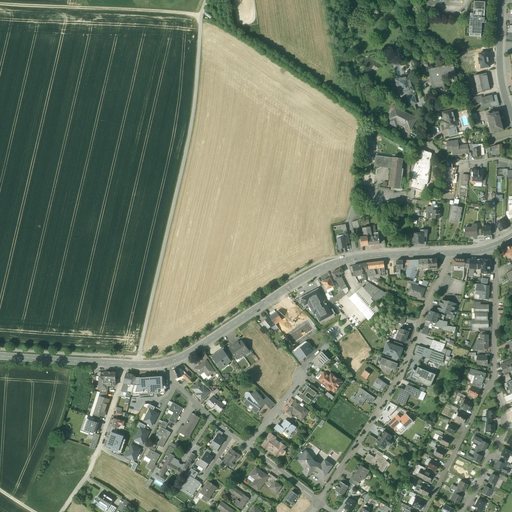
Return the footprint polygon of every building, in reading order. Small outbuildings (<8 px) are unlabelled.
[(485,3),(474,2),(474,14),(471,14),(470,14),(469,36),(481,36),(482,23),(482,18),(484,18),(484,14),(485,3)] [(214,16),(207,11),(205,11),(204,12),(204,14),(212,19),(214,16)] [(489,53),(481,54),(482,58),(481,58),(481,60),(481,61),(490,60),(489,53)] [(490,60),(481,61),(481,62),(482,64),(483,64),(483,68),(491,66),(490,60)] [(453,64),(428,70),(434,94),(445,91),(441,76),(455,72),(453,64)] [(483,78),(482,74),(474,76),(477,93),(490,90),(487,77),(483,78)] [(408,77),(395,80),(399,94),(412,90),(408,77)] [(427,77),(418,80),(420,89),(426,87),(424,81),(427,80),(427,77)] [(481,96),(470,98),(470,100),(471,102),(471,103),(472,103),(473,104),(474,104),(475,103),(475,101),(481,100),(481,99),(482,99),(481,96)] [(482,99),(481,99),(481,100),(482,105),(481,105),(482,109),(488,107),(494,106),(498,105),(496,96),(492,97),(491,96),(488,97),(482,99)] [(413,97),(407,98),(409,105),(414,104),(415,103),(413,97)] [(416,119),(396,109),(388,123),(389,123),(395,126),(395,127),(397,123),(410,130),(416,119)] [(453,110),(442,113),(445,122),(446,121),(447,124),(443,125),(444,130),(447,129),(456,127),(457,126),(453,110)] [(499,111),(486,114),(492,134),(504,131),(499,111)] [(476,113),(470,115),(471,122),(478,120),(476,113)] [(456,127),(447,129),(449,137),(458,135),(456,127)] [(464,145),(458,146),(458,140),(447,141),(448,148),(452,148),(453,155),(465,154),(464,145)] [(473,149),(473,150),(474,157),(481,156),(484,155),(483,144),(479,145),(479,149),(473,149)] [(422,150),(419,159),(416,158),(414,164),(415,164),(413,172),(414,172),(412,179),(413,179),(411,187),(423,191),(425,184),(427,185),(427,184),(424,183),(428,172),(426,172),(429,164),(427,164),(429,160),(427,159),(429,153),(422,150)] [(403,159),(392,157),(392,158),(392,163),(390,163),(390,167),(391,167),(391,169),(388,187),(399,188),(403,159)] [(385,162),(375,161),(374,167),(391,169),(391,167),(390,167),(390,163),(385,162)] [(453,181),(454,174),(455,169),(449,168),(448,168),(447,180),(453,181)] [(483,170),(472,169),(471,172),(473,172),(473,176),(473,178),(470,182),(474,185),(477,182),(482,182),(482,178),(483,178),(483,170)] [(404,193),(365,189),(363,206),(362,214),(404,198),(404,193)] [(437,206),(432,206),(432,207),(426,207),(426,213),(426,214),(430,214),(430,218),(432,218),(432,210),(439,211),(440,207),(437,206)] [(462,208),(453,206),(451,212),(452,212),(450,221),(458,223),(462,208)] [(504,220),(496,224),(500,232),(507,228),(504,220)] [(472,228),(466,228),(466,232),(465,232),(465,237),(477,236),(477,230),(476,224),(472,225),(472,228)] [(369,227),(362,228),(364,237),(367,237),(371,237),(369,227)] [(423,237),(423,234),(417,234),(416,233),(414,233),(413,234),(413,236),(413,239),(413,244),(423,244),(423,243),(422,243),(422,239),(423,239),(423,237)] [(371,237),(367,237),(368,245),(372,245),(380,244),(379,240),(379,239),(378,239),(378,235),(374,236),(371,237)] [(364,237),(360,238),(361,247),(368,246),(368,245),(367,237),(364,237)] [(345,238),(337,239),(339,249),(347,247),(346,243),(345,238)] [(511,248),(510,246),(506,249),(504,250),(503,251),(504,253),(503,254),(504,257),(506,256),(507,258),(508,258),(509,258),(511,256),(511,248)] [(436,259),(428,260),(428,268),(428,269),(428,270),(430,270),(430,269),(433,269),(433,270),(436,270),(437,268),(436,259)] [(465,259),(453,259),(453,266),(456,266),(455,268),(464,268),(465,259)] [(477,260),(469,260),(469,268),(474,269),(475,269),(477,269),(481,269),(482,259),(477,260)] [(490,260),(482,259),(481,269),(481,273),(489,274),(490,260)] [(418,260),(409,261),(406,270),(417,272),(418,271),(419,269),(418,260)] [(428,260),(418,260),(419,269),(418,271),(422,270),(422,269),(428,268),(428,260)] [(383,261),(366,263),(367,270),(368,270),(370,269),(373,277),(376,275),(374,269),(380,268),(384,268),(383,261)] [(361,264),(351,267),(351,270),(353,269),(354,276),(355,277),(361,275),(364,275),(363,270),(363,271),(361,264)] [(464,268),(455,268),(456,266),(453,266),(452,279),(462,282),(464,276),(464,275),(464,274),(464,268)] [(341,268),(331,273),(334,280),(335,280),(340,278),(338,275),(340,274),(343,273),(341,268)] [(417,272),(406,270),(404,279),(409,281),(413,282),(417,272)] [(340,278),(335,280),(336,282),(338,286),(339,288),(342,291),(346,289),(344,286),(345,285),(340,274),(338,275),(340,278)] [(330,278),(322,282),(324,285),(326,290),(327,290),(334,286),(333,284),(332,281),(330,278)] [(338,286),(336,282),(333,284),(334,286),(327,290),(327,292),(328,293),(339,288),(338,286)] [(386,293),(369,283),(364,288),(372,298),(378,292),(382,297),(386,293)] [(481,285),(476,284),(476,291),(480,291),(479,299),(482,299),(484,285),(481,285)] [(418,287),(411,285),(408,294),(421,299),(424,289),(418,287)] [(372,298),(364,288),(361,287),(349,299),(369,321),(381,311),(379,310),(376,306),(375,305),(374,304),(374,303),(370,299),(372,298)] [(325,301),(318,288),(310,293),(307,294),(299,299),(303,307),(308,305),(315,319),(316,318),(319,323),(320,322),(321,323),(335,316),(334,315),(335,314),(333,309),(331,310),(329,305),(326,306),(323,301),(325,301)] [(342,291),(329,301),(333,304),(345,295),(342,291)] [(372,298),(370,299),(374,303),(375,303),(382,297),(378,292),(372,298)] [(449,303),(441,300),(440,305),(453,310),(455,304),(449,302),(449,303)] [(453,310),(440,305),(438,310),(448,314),(452,315),(453,310)] [(439,314),(429,311),(428,315),(426,320),(431,322),(433,322),(436,323),(437,320),(439,314)] [(277,312),(270,317),(275,324),(278,322),(282,320),(277,312)] [(270,317),(265,320),(271,327),(275,324),(270,317)] [(444,322),(437,320),(436,323),(433,322),(431,326),(435,327),(435,326),(443,329),(444,326),(447,327),(447,322),(444,322)] [(487,321),(475,320),(472,320),(472,328),(488,328),(488,320),(487,320),(487,321)] [(286,333),(281,326),(278,329),(279,330),(283,335),(286,333)] [(409,332),(400,328),(398,333),(397,332),(396,334),(394,333),(392,338),(405,342),(409,332)] [(488,335),(481,334),(481,339),(477,339),(477,350),(484,350),(484,349),(488,349),(488,335)] [(439,342),(432,340),(429,349),(444,355),(445,355),(446,350),(443,349),(445,345),(439,342)] [(242,341),(240,342),(238,342),(235,344),(243,355),(249,351),(242,341)] [(393,345),(387,343),(384,353),(388,354),(392,356),(398,358),(399,358),(402,349),(401,348),(393,345)] [(243,355),(235,344),(232,346),(231,348),(230,349),(237,359),(243,355)] [(312,352),(306,344),(300,348),(295,352),(300,360),(301,360),(300,359),(306,355),(307,356),(312,352)] [(429,349),(418,345),(415,354),(437,362),(441,363),(443,359),(444,355),(429,349)] [(223,350),(216,354),(214,355),(214,356),(212,357),(218,366),(220,369),(231,361),(223,350)] [(322,367),(329,360),(322,352),(311,361),(317,367),(319,364),(322,367)] [(205,353),(199,357),(203,362),(208,358),(205,353)] [(212,357),(212,356),(209,357),(209,358),(215,368),(218,366),(212,357)] [(487,356),(477,356),(477,364),(481,364),(481,365),(487,365),(487,360),(487,356)] [(398,364),(382,358),(380,364),(383,366),(381,369),(389,374),(393,369),(393,368),(396,369),(398,364)] [(206,361),(195,369),(199,375),(202,374),(201,373),(205,371),(207,373),(206,374),(208,376),(214,372),(206,361)] [(509,361),(500,365),(504,373),(511,370),(511,368),(511,366),(509,361)] [(412,370),(408,379),(417,382),(430,388),(436,375),(430,372),(430,373),(418,367),(416,371),(412,370)] [(178,369),(172,371),(175,380),(181,377),(178,369)] [(371,373),(365,369),(361,376),(366,379),(371,373)] [(486,374),(470,369),(469,374),(472,375),(470,383),(472,384),(473,382),(482,385),(482,384),(484,377),(485,378),(486,374)] [(116,373),(105,372),(105,377),(104,381),(115,382),(116,382),(116,373)] [(192,380),(186,373),(182,376),(186,379),(190,383),(192,380)] [(329,377),(324,373),(319,380),(324,384),(329,377)] [(133,375),(127,374),(126,374),(124,383),(130,385),(131,384),(133,376),(133,375)] [(329,377),(324,384),(327,386),(326,386),(327,389),(329,390),(331,390),(332,389),(335,392),(342,382),(331,374),(329,377)] [(165,391),(164,381),(163,381),(162,376),(136,378),(131,395),(132,395),(133,393),(139,393),(139,395),(159,393),(159,391),(165,391)] [(105,377),(100,377),(99,389),(100,389),(107,390),(107,391),(108,386),(115,386),(115,382),(104,381),(105,377)] [(186,379),(181,385),(184,387),(190,383),(186,379)] [(386,385),(377,379),(373,386),(382,392),(386,385)] [(511,380),(511,381),(506,383),(503,384),(505,388),(507,386),(509,390),(506,391),(508,394),(510,393),(511,394),(511,393),(511,380)] [(208,391),(199,382),(192,389),(198,394),(197,396),(201,400),(207,393),(209,392),(208,391)] [(130,385),(124,383),(122,391),(127,393),(125,397),(127,397),(127,398),(129,399),(130,396),(133,385),(131,384),(130,385)] [(407,385),(405,391),(401,389),(396,402),(404,406),(410,393),(415,395),(414,396),(415,396),(418,397),(421,392),(407,385)] [(480,391),(472,386),(468,394),(476,398),(480,391)] [(308,387),(303,394),(301,393),(298,396),(298,397),(303,400),(308,404),(311,400),(305,396),(308,393),(314,397),(315,395),(315,396),(316,395),(317,393),(310,388),(308,387)] [(367,393),(361,388),(354,397),(356,399),(354,402),(361,407),(366,399),(372,403),(375,398),(367,393)] [(127,393),(122,391),(121,391),(118,400),(121,401),(122,397),(126,399),(125,402),(128,403),(129,399),(127,398),(127,397),(125,397),(127,393)] [(256,392),(251,395),(250,396),(248,398),(248,399),(244,404),(249,407),(249,408),(250,409),(251,409),(256,413),(260,407),(265,403),(263,401),(256,392)] [(105,399),(99,397),(94,413),(94,414),(100,415),(103,416),(108,400),(105,399)] [(213,397),(212,398),(207,403),(212,408),(213,407),(219,412),(222,408),(223,409),(222,408),(227,403),(224,401),(222,403),(218,400),(217,401),(213,397)] [(274,404),(268,398),(263,401),(265,403),(269,408),(274,404)] [(464,399),(460,398),(457,404),(461,407),(465,400),(464,399)] [(473,404),(465,399),(465,400),(461,407),(470,411),(473,404)] [(183,408),(173,402),(169,409),(174,412),(169,420),(174,423),(183,408)] [(299,405),(295,402),(293,405),(292,404),(289,407),(291,408),(289,411),(293,414),(295,415),(296,415),(299,417),(298,418),(299,419),(301,421),(302,421),(303,419),(303,418),(308,412),(304,409),(304,408),(303,407),(302,407),(299,405)] [(144,421),(152,426),(158,414),(153,411),(150,409),(144,421)] [(459,412),(455,420),(463,424),(467,416),(459,412)] [(183,426),(181,431),(188,436),(191,431),(192,432),(200,418),(191,413),(183,426)] [(413,421),(406,413),(401,418),(397,414),(388,423),(393,429),(400,422),(401,423),(406,428),(413,421)] [(93,421),(87,419),(85,424),(86,424),(84,430),(90,432),(90,431),(95,432),(97,427),(96,427),(97,424),(98,424),(98,423),(93,421)] [(124,421),(114,419),(112,427),(117,428),(118,428),(119,425),(123,426),(124,421)] [(168,423),(163,420),(160,426),(161,427),(165,429),(168,423)] [(289,422),(286,420),(285,420),(281,426),(278,424),(274,429),(282,434),(283,432),(289,436),(292,431),(293,432),(296,427),(293,425),(292,425),(291,424),(289,422)] [(457,428),(449,424),(446,430),(454,434),(457,428)] [(165,429),(161,427),(157,434),(162,437),(158,444),(163,447),(171,432),(165,429)] [(135,440),(143,444),(149,432),(144,429),(141,428),(135,440)] [(384,431),(381,434),(378,438),(379,439),(376,443),(384,448),(387,445),(389,446),(392,441),(390,440),(392,436),(384,431)] [(105,448),(118,453),(124,436),(116,433),(111,432),(105,448)] [(276,438),(270,433),(266,438),(267,439),(262,446),(267,450),(268,449),(273,453),(272,454),(278,458),(280,455),(281,455),(282,455),(283,454),(284,453),(284,452),(283,451),(286,447),(281,443),(280,443),(275,439),(276,438)] [(93,436),(90,444),(96,446),(99,435),(94,434),(93,436)] [(220,436),(218,435),(210,447),(217,452),(225,439),(220,436)] [(377,440),(369,435),(365,442),(372,447),(377,440)] [(451,440),(443,436),(443,437),(440,442),(440,443),(447,446),(451,440)] [(480,440),(479,443),(477,447),(481,449),(484,451),(488,444),(480,440)] [(313,460),(320,450),(309,442),(304,449),(308,453),(313,460)] [(126,457),(134,461),(140,450),(135,447),(132,445),(126,457)] [(445,452),(437,448),(434,455),(441,458),(445,452)] [(223,461),(222,461),(223,462),(229,466),(231,468),(234,465),(231,463),(235,458),(237,460),(240,456),(238,454),(232,449),(223,461)] [(511,452),(505,449),(501,455),(504,457),(509,459),(510,456),(511,456),(511,452)] [(154,452),(150,450),(146,457),(151,460),(149,462),(147,467),(151,470),(154,465),(160,455),(154,452)] [(479,455),(474,452),(473,455),(471,459),(478,463),(482,456),(479,455)] [(209,455),(206,453),(198,466),(204,470),(212,458),(209,455)] [(308,453),(304,456),(304,457),(305,458),(301,461),(305,468),(303,471),(308,475),(313,470),(314,469),(315,469),(316,468),(317,469),(318,470),(317,471),(325,477),(333,466),(325,460),(321,464),(320,464),(319,463),(317,463),(316,462),(315,462),(314,462),(313,460),(308,453)] [(178,461),(173,458),(175,456),(170,454),(161,470),(158,474),(163,477),(163,476),(168,468),(180,475),(183,471),(185,472),(191,462),(187,460),(184,465),(182,465),(180,465),(179,464),(178,463),(178,461)] [(382,457),(377,454),(375,458),(368,454),(364,460),(374,466),(376,463),(380,466),(378,470),(382,472),(388,463),(385,461),(386,460),(382,457)] [(439,464),(431,460),(431,461),(429,466),(428,467),(436,470),(439,464)] [(501,462),(499,461),(495,468),(503,471),(504,468),(506,464),(501,462)] [(368,470),(361,465),(354,476),(358,478),(359,477),(360,478),(361,477),(363,478),(362,479),(364,480),(364,479),(364,478),(367,474),(369,471),(368,470)] [(153,473),(151,476),(157,479),(158,478),(164,481),(166,478),(163,476),(163,477),(158,474),(161,470),(156,467),(153,473)] [(267,476),(256,468),(250,476),(258,481),(256,484),(254,482),(251,486),(258,491),(265,482),(267,484),(267,485),(270,487),(271,487),(272,488),(271,489),(277,493),(282,486),(275,481),(277,479),(269,473),(267,476)] [(189,477),(194,480),(198,473),(191,469),(187,475),(189,477)] [(424,471),(421,469),(420,469),(417,476),(430,482),(433,475),(424,471)] [(498,477),(492,474),(488,481),(491,482),(496,484),(498,481),(497,480),(498,478),(498,477)] [(194,480),(189,477),(181,490),(185,492),(187,489),(193,493),(200,483),(194,480)] [(213,484),(208,481),(200,493),(203,495),(209,498),(216,487),(213,485),(213,484)] [(342,483),(340,482),(335,491),(342,496),(348,487),(348,486),(342,483)] [(467,485),(462,482),(460,484),(459,484),(457,488),(461,490),(464,491),(467,485)] [(431,489),(421,484),(420,483),(417,484),(418,485),(416,485),(414,490),(414,491),(419,493),(427,497),(431,489)] [(243,494),(233,486),(230,491),(240,498),(236,504),(241,508),(249,498),(243,493),(243,494)] [(488,487),(486,486),(482,493),(488,496),(490,493),(491,494),(493,490),(488,487)] [(292,502),(297,495),(292,491),(286,499),(292,503),(292,502)] [(113,500),(101,492),(96,501),(98,502),(108,508),(111,504),(113,500)] [(459,495),(454,493),(452,497),(454,498),(452,500),(458,503),(461,497),(459,495)] [(255,494),(249,501),(253,504),(258,496),(255,494)] [(424,502),(416,497),(412,505),(421,509),(424,502)] [(357,503),(349,498),(346,501),(348,502),(345,507),(352,511),(357,503)] [(484,503),(478,500),(475,506),(478,508),(482,510),(484,506),(483,505),(484,503)] [(108,508),(98,502),(96,505),(106,511),(105,511),(106,511),(106,510),(108,508)] [(223,511),(233,511),(234,511),(222,502),(217,508),(223,511)]
